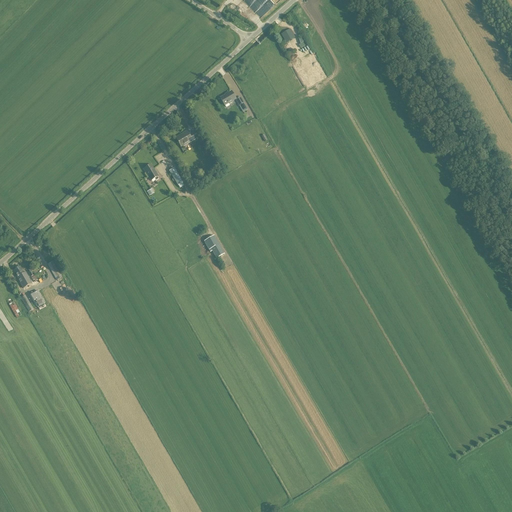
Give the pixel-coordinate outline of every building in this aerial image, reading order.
[(244,0),(260,18),(281,0),(244,0)] [(286,43),(292,40),(293,42),(295,41),(294,39),(295,38),(290,29),(281,34),(286,43)] [(225,106),(236,99),(231,92),(220,98),(225,106)] [(198,138),(194,131),(189,135),(187,131),(176,138),(181,148),(198,138)] [(202,149),(207,146),(202,137),(198,139),(201,144),(200,145),(202,149)] [(159,179),(157,177),(158,177),(151,165),(144,169),(151,181),(154,179),(156,181),(159,179)] [(169,171),(178,186),(183,183),(174,168),(169,171)] [(225,254),(214,235),(204,241),(210,253),(212,252),(216,259),(225,254)] [(56,280),(62,277),(53,261),(47,265),(56,280)] [(24,273),(20,267),(13,271),(23,289),(32,284),(26,272),(24,273)] [(38,280),(35,275),(31,278),(34,282),(35,286),(40,283),(38,280)] [(37,308),(45,303),(38,291),(30,295),(37,308)] [(29,312),(34,309),(25,295),(20,298),(29,312)] [(15,315),(20,313),(12,299),(7,302),(15,315)]
